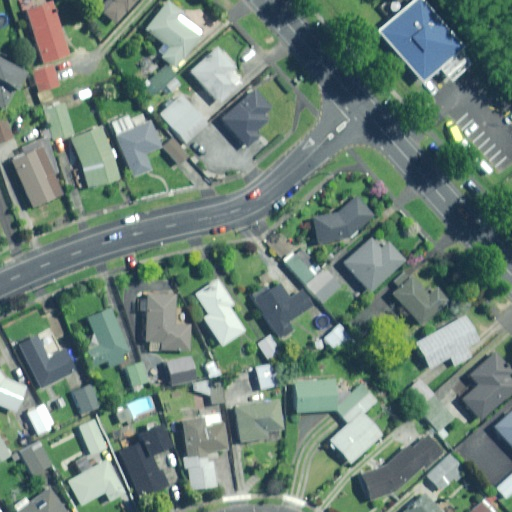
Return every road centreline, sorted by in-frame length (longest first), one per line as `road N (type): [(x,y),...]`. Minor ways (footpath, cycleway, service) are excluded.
road 1 (residential): [(362,108),(237,210),(110,240),(0,285)]
road 2 (secondary): [(511,274),(362,108)]
road 3 (secondary): [(362,108),(266,0)]
